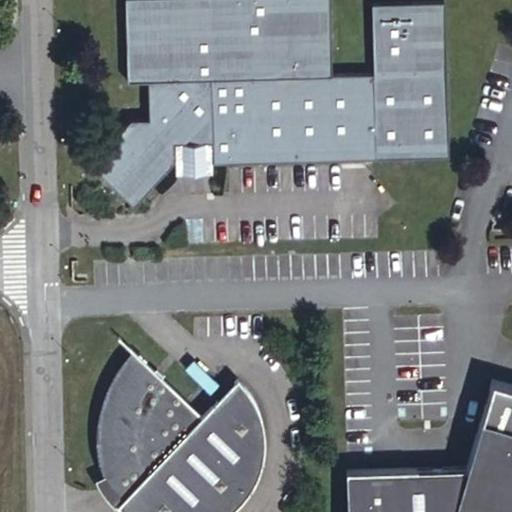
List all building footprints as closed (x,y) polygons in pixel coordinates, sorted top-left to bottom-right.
[(127,209),(170,161),(169,145),(204,144),(204,162),(366,158),(365,73),(323,75),(321,0),(115,0),(117,80),(138,79),(138,117),(120,118),(77,165),(127,209)] [(369,73),(365,73),(366,158),(444,155),(439,0),(366,2),(369,73)] [(205,177),(204,162),(204,144),(169,145),(170,161),(170,178),(205,177)] [(101,468),(105,476),(96,481),(98,485),(107,497),(112,503),(116,507),(118,505),(120,508),(125,511),(230,511),(235,509),(239,505),(247,496),(253,486),(256,480),(258,475),(260,469),(263,457),(264,445),(263,434),(261,423),(257,411),(251,400),(248,395),(244,390),(234,380),(199,419),(127,353),(116,363),(108,374),(105,380),(102,387),(97,400),(95,406),(94,413),(93,427),(93,441),(95,448),(98,461),(101,468)] [(511,511),(511,390),(491,384),(465,472),(346,471),(347,511),(511,511)]
